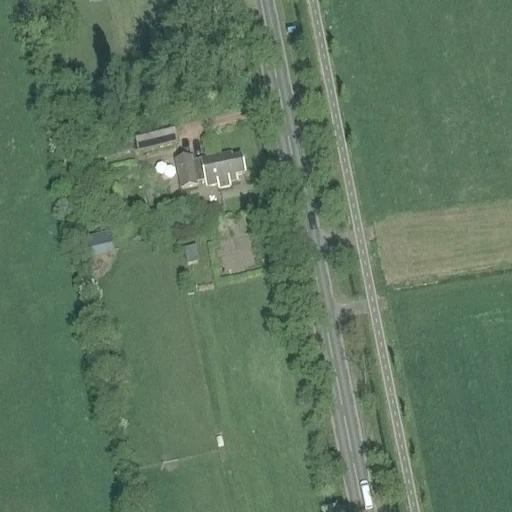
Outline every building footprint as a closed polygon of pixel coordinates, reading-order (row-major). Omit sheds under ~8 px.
[(133,135),(138,155),(177,145),(172,126),(133,135)] [(95,162),(132,152),(128,136),(77,149),(80,163),(94,159),(95,162)] [(194,187),(205,185),(205,188),(216,186),(217,190),(230,188),(230,184),(237,183),(236,178),(244,176),(241,158),(232,160),(231,155),(200,161),(200,163),(190,165),(189,161),(174,164),(179,192),(194,190),(194,187)] [(84,259),(91,257),(113,252),(109,234),(80,241),(84,259)] [(196,247),(184,249),(187,266),(199,264),(196,247)]
